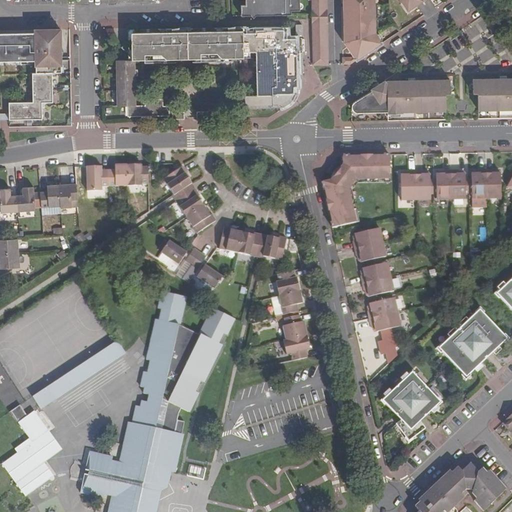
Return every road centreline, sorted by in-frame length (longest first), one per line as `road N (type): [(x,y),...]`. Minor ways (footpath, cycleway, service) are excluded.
road 1 (residential): [(381,511),(296,139)]
road 2 (residential): [(296,139),(300,123),(327,96),(473,0)]
road 3 (residential): [(296,139),(511,133)]
road 4 (residential): [(89,141),(296,139)]
road 5 (residential): [(85,12),(89,141)]
road 6 (residential): [(391,511),(476,424)]
